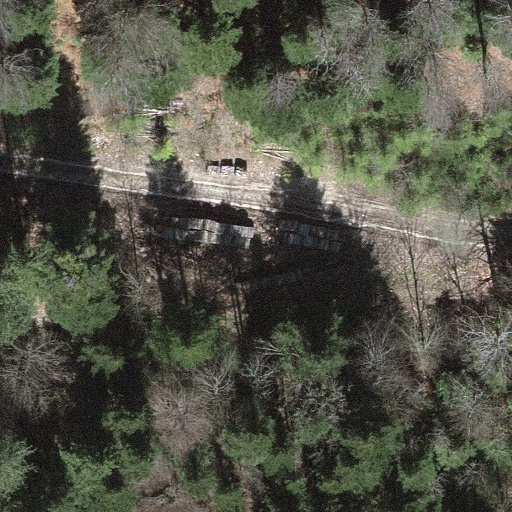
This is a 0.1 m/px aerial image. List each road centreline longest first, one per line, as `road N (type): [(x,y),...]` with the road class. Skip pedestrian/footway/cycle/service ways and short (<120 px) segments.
road 1 (track): [(0,323),(440,264),(511,246)]
road 2 (track): [(0,159),(411,228),(511,235)]
